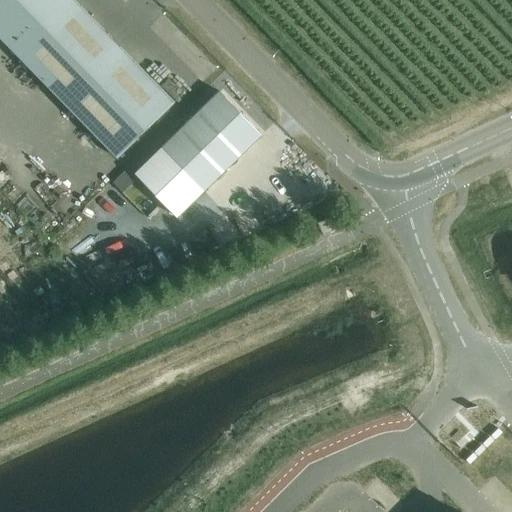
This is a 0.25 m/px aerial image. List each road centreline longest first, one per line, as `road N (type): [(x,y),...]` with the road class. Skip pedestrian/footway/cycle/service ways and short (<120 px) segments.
road 1 (unclassified): [(199,0),(357,161),(378,174),(412,173)]
road 2 (unclassified): [(412,173),(405,205),(477,367)]
road 3 (unclassified): [(477,367),(326,511)]
